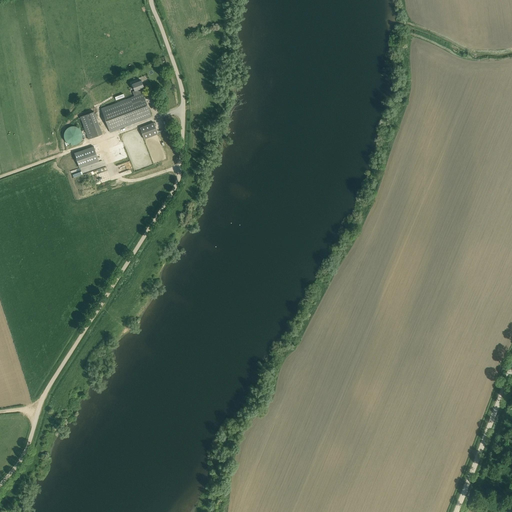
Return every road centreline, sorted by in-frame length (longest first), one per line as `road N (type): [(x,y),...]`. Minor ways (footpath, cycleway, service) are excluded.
road 1 (unclassified): [(0,484),(24,452),(45,392),(176,185),(182,95),(151,0)]
road 2 (track): [(0,176),(182,110)]
road 3 (unclassified): [(457,511),(511,368)]
